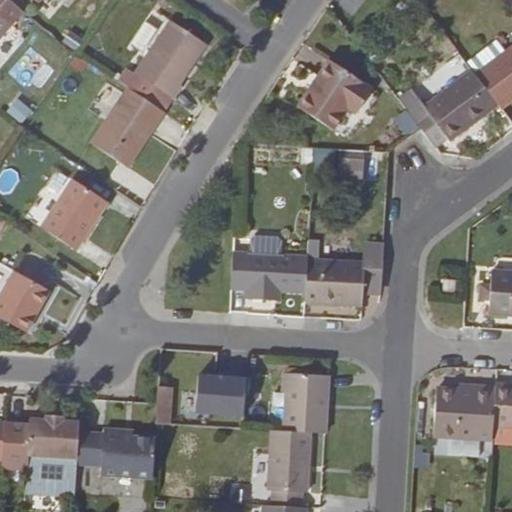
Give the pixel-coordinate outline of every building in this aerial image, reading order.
[(24,11),(11,0),(0,0),(0,12),(13,23),(24,11)] [(0,37),(13,23),(0,12),(0,37)] [(170,20),(135,73),(174,98),(183,85),(181,83),(206,44),(170,20)] [(500,109),(511,99),(511,45),(475,74),(497,104),(500,109)] [(330,60),(299,107),(334,130),(348,110),(356,115),(373,90),(330,60)] [(448,141),(497,104),(475,74),(471,70),(424,106),(411,115),(420,127),(435,147),(446,139),(448,141)] [(431,75),(416,88),(425,99),(441,86),(431,75)] [(126,171),(164,114),(126,89),(88,146),(126,171)] [(424,106),(411,90),(399,99),(411,115),(424,106)] [(335,146),(304,144),(303,159),(334,162),(335,146)] [(364,159),(339,157),(338,178),(363,180),(364,159)] [(73,181),(41,228),(75,251),(107,204),(73,181)] [(269,300),(269,290),(280,291),(306,292),(308,259),(308,257),(280,255),(281,240),(250,238),(250,254),(233,253),(231,289),(247,289),(247,300),(269,300)] [(317,260),(318,241),(309,241),(308,257),(308,259),(317,260)] [(365,247),(365,262),(317,260),(308,259),(306,292),(305,303),(363,305),(363,290),(381,291),(384,247),(365,247)] [(511,270),(491,269),(491,283),(481,283),(480,298),(490,299),(489,313),(511,314),(511,270)] [(10,270),(0,287),(0,320),(26,335),(35,319),(32,317),(36,310),(39,312),(50,292),(10,270)] [(456,279),(443,278),(443,291),(455,292),(456,279)] [(279,301),(280,291),(269,290),(269,300),(279,301)] [(328,394),(330,375),(283,372),(282,392),(285,392),(283,430),(310,432),(326,433),(328,394)] [(247,378),(199,374),(196,410),(244,414),(247,378)] [(511,385),(495,384),(495,386),(493,425),(511,426),(511,385)] [(472,391),(459,390),(436,388),(433,434),(492,438),(493,425),(495,386),(472,385),(472,391)] [(168,424),(170,387),(158,386),(157,403),(156,423),(168,424)] [(76,462),(78,433),(79,420),(63,419),(63,416),(46,415),(46,419),(30,418),(30,424),(6,422),(3,459),(2,468),(27,469),(28,459),(76,462)] [(152,478),(155,437),(132,436),(120,436),(121,430),(103,429),(103,434),(78,433),(76,462),(76,463),(101,464),(101,475),(152,478)] [(306,492),(310,432),(283,430),(270,430),(267,490),(272,491),(271,505),(301,507),(302,492),(306,492)]
